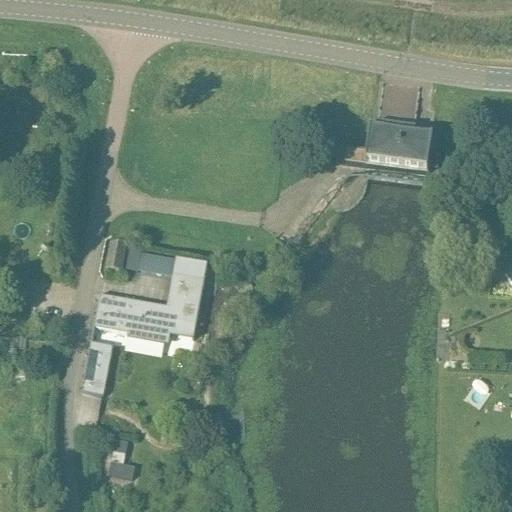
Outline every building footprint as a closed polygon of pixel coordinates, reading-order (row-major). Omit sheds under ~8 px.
[(367,170),(427,178),(432,139),(431,139),(431,140),(414,138),(415,131),(376,126),(376,133),(372,132),(372,131),(371,131),(368,155),(341,151),(339,164),(366,168),(366,170),(367,170)] [(255,164),(217,157),(211,188),(249,195),(255,164)] [(126,249),(111,246),(106,272),(121,275),(122,272),(126,252),(126,249)] [(126,252),(122,272),(137,275),(141,255),(126,252)] [(94,331),(114,335),(165,344),(166,338),(193,344),(204,286),(172,280),(172,281),(176,282),(171,312),(100,299),(94,331)] [(249,286),(242,290),(247,297),(253,293),(249,286)] [(82,396),(103,400),(113,351),(91,346),(82,396)] [(111,443),(109,454),(125,457),(128,446),(111,443)] [(134,471),(112,466),(109,478),(132,482),(134,471)]
